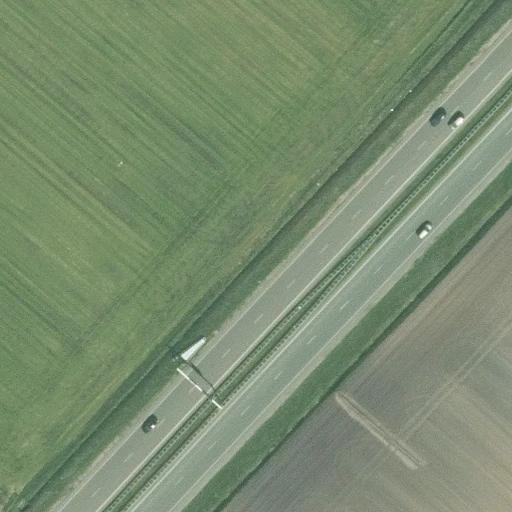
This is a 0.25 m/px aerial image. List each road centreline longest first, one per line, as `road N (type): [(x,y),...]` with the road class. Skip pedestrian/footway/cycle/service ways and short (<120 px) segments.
road 1 (trunk): [(511,50),(77,511)]
road 2 (trunk): [(148,511),(511,127)]
